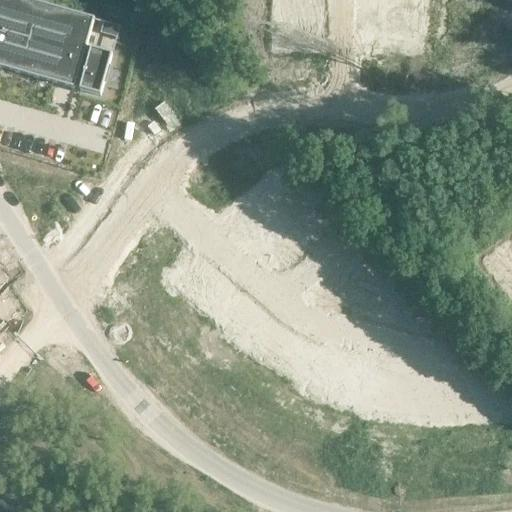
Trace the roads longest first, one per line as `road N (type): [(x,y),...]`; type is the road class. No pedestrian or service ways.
road 1 (tertiary): [(303,511),(139,444),(51,311)]
road 2 (residential): [(145,194),(168,163),(218,127),(258,115),(345,114)]
road 3 (residential): [(275,301),(311,330),(433,356)]
road 4 (residential): [(345,114),(471,126),(511,110)]
road 5 (residential): [(145,194),(275,301)]
road 6 (residential): [(51,311),(115,250),(145,194)]
